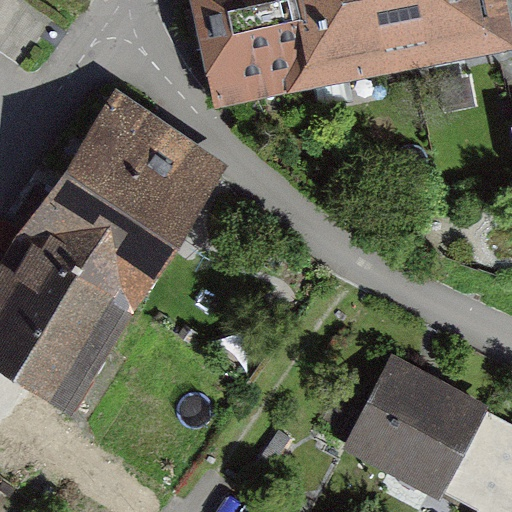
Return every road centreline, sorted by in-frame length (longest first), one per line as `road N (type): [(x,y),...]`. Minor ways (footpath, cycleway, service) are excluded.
road 1 (residential): [(117,19),(291,209),(364,264),(511,339)]
road 2 (residential): [(0,177),(117,19)]
